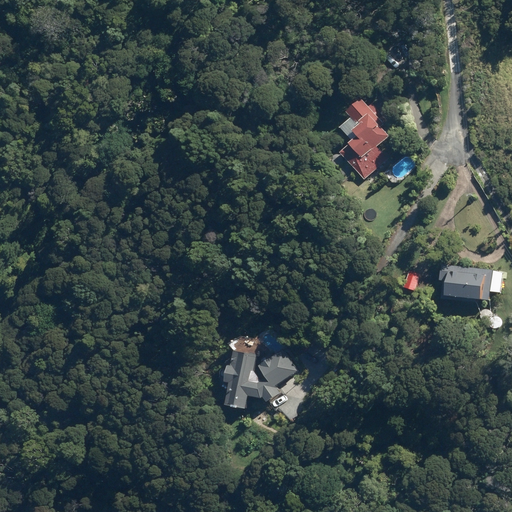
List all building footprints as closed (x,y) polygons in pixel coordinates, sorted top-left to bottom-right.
[(375,107),(370,101),(356,113),(368,128),(363,132),(367,137),(346,155),(368,180),(392,159),(382,147),(394,137),(386,127),(390,124),(388,122),(389,120),(377,105),(375,107)] [(448,300),(494,304),(496,271),(446,266),(444,282),(449,282),(448,300)] [(414,307),(397,302),(391,325),(408,329),(414,307)] [(480,314),(498,332),(507,323),(489,305),(480,314)] [(281,388),(303,372),(288,351),(265,368),(273,379),(266,384),(258,382),(263,357),(242,353),(239,368),(236,368),(233,385),(238,385),(234,408),(253,411),(256,398),(267,400),(270,399),(273,404),(286,395),(281,388)]
